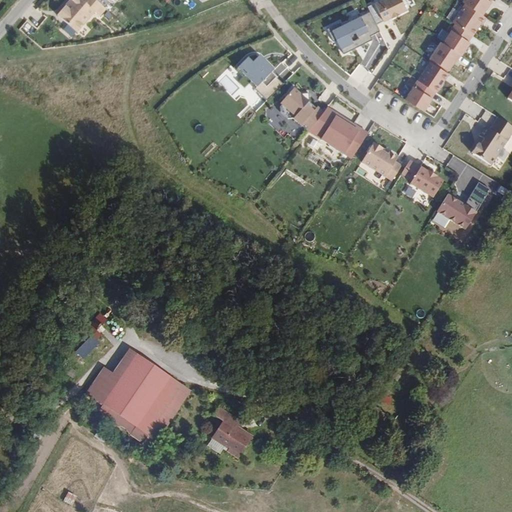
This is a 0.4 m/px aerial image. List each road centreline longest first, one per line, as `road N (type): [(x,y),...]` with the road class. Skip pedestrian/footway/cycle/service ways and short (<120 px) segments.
road 1 (track): [(137,44),(126,85),(143,158),(405,330),(383,369)]
road 2 (track): [(79,386),(118,338),(197,383),(268,406),(428,511)]
road 3 (residential): [(261,0),(331,75),(433,142),(511,21)]
road 4 (track): [(0,54),(162,40),(301,0)]
road 5 (track): [(70,432),(120,463),(130,492),(220,511)]
road 6 (track): [(79,386),(58,402),(70,432),(23,511)]
